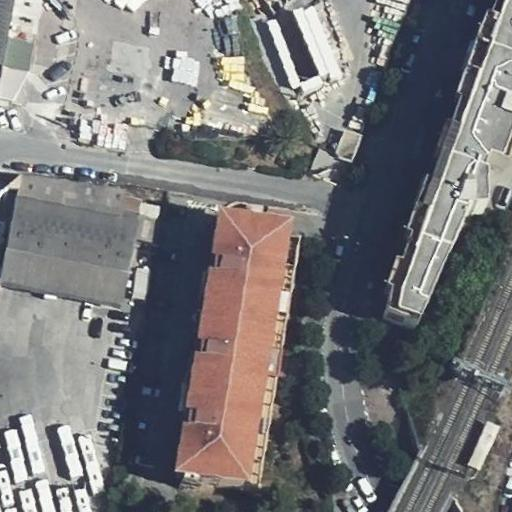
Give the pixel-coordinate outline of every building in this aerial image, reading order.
[(0,0),(0,96),(8,98),(11,99),(13,98),(15,98),(16,97),(17,97),(24,71),(27,54),(36,0),(0,0)] [(198,0),(36,0),(27,54),(185,82),(198,0)] [(256,0),(260,12),(257,16),(276,92),(302,100),(310,130),(320,128),(332,139),(330,129),(343,125),(380,86),(407,0),(352,0),(350,3),(340,0),(330,0),(328,0),(256,0)] [(511,0),(492,0),(440,147),(431,170),(404,249),(386,296),(386,320),(392,322),(405,328),(455,220),(476,219),(473,180),(478,169),(492,174),(511,119),(511,0)] [(350,161),(358,140),(343,134),(339,146),(336,155),(350,161)] [(330,158),(348,165),(350,161),(336,155),(339,146),(336,142),(330,158)] [(322,180),(330,158),(317,153),(309,176),(322,180)] [(148,256),(155,208),(141,206),(140,215),(120,212),(122,194),(23,179),(0,195),(0,285),(1,280),(126,308),(134,254),(148,256)] [(247,198),(243,227),(262,230),(267,202),(247,198)] [(262,230),(243,227),(218,223),(179,475),(259,487),(299,235),(262,230)]
